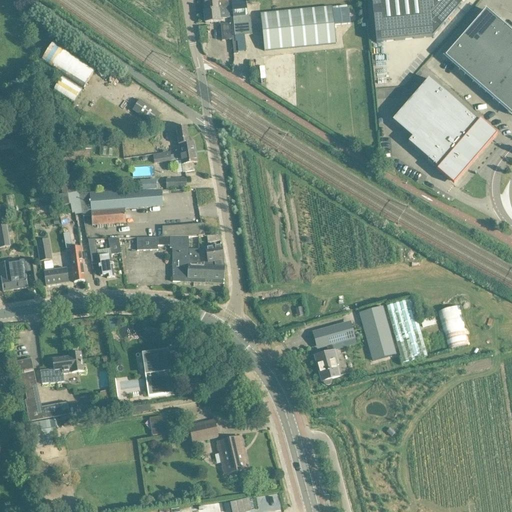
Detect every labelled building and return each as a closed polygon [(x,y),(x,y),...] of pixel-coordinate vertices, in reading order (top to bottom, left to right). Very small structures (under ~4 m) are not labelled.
[(221,2),(220,0),(202,0),(204,12),(229,10),(228,1),(221,2)] [(371,0),(376,43),(433,37),(459,7),(455,4),(459,0),(371,0)] [(250,35),(248,16),(247,16),(246,4),(232,5),(235,42),(232,43),(233,54),(238,53),(238,52),(246,51),(244,36),(250,35)] [(264,52),(336,44),(332,8),(261,15),(264,52)] [(230,19),(229,10),(204,12),(205,24),(220,22),(219,20),(230,19)] [(500,23),(486,11),(468,31),(467,30),(462,36),(463,37),(445,57),(459,70),(459,71),(464,76),(465,75),(473,82),(472,82),(478,87),(479,87),(480,88),(479,88),(485,93),(486,93),(493,99),(493,100),(498,105),(499,104),(511,115),(511,33),(506,28),(506,27),(501,22),(500,23)] [(220,25),(222,42),(232,40),(230,24),(220,25)] [(97,68),(54,41),(41,61),(84,89),(97,68)] [(63,77),(53,91),(73,104),(83,90),(63,77)] [(497,136),(480,121),(479,123),(429,80),(392,122),(412,139),(408,143),(438,169),(437,171),(454,186),(456,183),(454,182),(491,139),(492,141),(497,136)] [(31,102),(28,91),(13,96),(16,106),(31,102)] [(140,101),(133,111),(153,125),(160,114),(140,101)] [(195,152),(194,142),(192,143),(189,139),(188,139),(186,127),(176,129),(180,151),(175,151),(176,154),(180,154),(181,154),(195,152)] [(197,163),(195,152),(181,154),(180,154),(176,154),(176,155),(171,156),(170,152),(153,155),(154,164),(180,160),(181,166),(182,166),(183,173),(194,171),(193,164),(197,163)] [(83,214),(79,194),(79,192),(78,193),(74,173),(59,176),(63,195),(57,196),(59,207),(71,205),(72,214),(75,214),(76,215),(83,214)] [(187,189),(186,178),(166,178),(166,189),(187,189)] [(163,206),(162,191),(79,194),(83,214),(83,217),(92,216),(92,226),(126,223),(125,209),(163,206)] [(189,226),(162,228),(163,237),(190,237),(204,236),(202,225),(201,225),(189,226)] [(7,226),(0,226),(0,248),(10,246),(7,226)] [(163,238),(137,238),(137,239),(137,252),(158,251),(158,247),(170,247),(170,249),(172,249),(172,278),(173,278),(173,283),(223,285),(224,281),(225,267),(215,267),(214,262),(209,263),(208,263),(200,263),(199,257),(189,256),(189,237),(170,238),(163,238)] [(85,282),(81,247),(71,248),(70,239),(64,240),(66,250),(70,249),(74,283),(85,282)] [(95,240),(88,240),(92,265),(93,265),(98,264),(101,277),(107,276),(107,279),(115,278),(112,255),(122,254),(120,239),(119,239),(108,240),(110,250),(111,255),(98,257),(97,252),(95,240)] [(52,259),(49,240),(36,242),(40,262),(52,259)] [(205,249),(208,263),(209,263),(214,262),(215,267),(225,267),(221,247),(205,249)] [(9,262),(0,263),(0,270),(1,278),(3,293),(28,289),(26,276),(25,276),(25,273),(28,272),(27,267),(28,267),(27,262),(9,264),(9,262)] [(28,267),(27,267),(28,272),(31,272),(32,283),(38,282),(36,265),(30,266),(30,267),(28,267)] [(68,284),(66,269),(44,272),(47,287),(68,284)] [(427,357),(411,299),(386,306),(402,364),(427,357)] [(382,307),(360,314),(373,362),(396,355),(382,307)] [(117,319),(109,320),(110,330),(118,329),(117,319)] [(425,323),(427,332),(440,328),(438,319),(425,323)] [(338,366),(334,351),(333,346),(350,341),(345,324),(321,331),(325,348),(327,347),(329,353),(314,357),(317,366),(319,366),(321,372),(319,373),(322,382),(323,382),(323,384),(324,385),(326,386),(328,386),(330,386),(331,384),(332,383),(332,381),(332,379),(340,377),(337,366),(338,366)] [(83,372),(81,354),(79,354),(79,353),(78,353),(78,352),(77,351),(76,351),(75,351),(74,351),(73,352),(73,353),(72,354),(72,355),(70,356),(70,358),(53,360),(54,371),(49,372),(49,371),(40,372),(42,385),(50,384),(50,385),(63,383),(62,375),(83,372)] [(166,351),(144,354),(147,374),(151,374),(154,396),(172,394),(172,393),(166,352),(166,351)] [(41,408),(31,360),(17,363),(20,378),(19,378),(21,389),(27,388),(27,391),(25,391),(27,400),(25,401),(29,422),(69,415),(67,404),(41,408)] [(99,370),(101,386),(108,385),(107,369),(99,370)] [(153,435),(168,434),(167,417),(152,417),(153,435)] [(55,420),(44,420),(45,446),(56,445),(55,420)] [(218,438),(214,421),(189,426),(193,443),(218,438)] [(248,470),(241,438),(217,443),(224,475),(248,470)] [(249,499),(230,503),(231,511),(249,511),(252,511),(249,499)]
